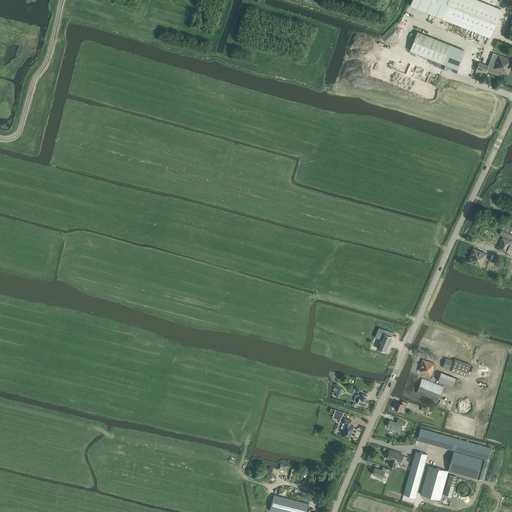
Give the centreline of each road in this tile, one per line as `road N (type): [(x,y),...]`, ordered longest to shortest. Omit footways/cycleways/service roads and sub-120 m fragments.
road 1 (tertiary): [(334,511),(511,111)]
road 2 (track): [(250,436),(259,408),(249,387),(189,373),(153,349),(0,305)]
road 3 (track): [(250,436),(0,373)]
road 4 (track): [(0,403),(220,456),(241,473)]
road 5 (unknown): [(0,140),(21,131),(65,0)]
road 6 (track): [(273,289),(307,298),(322,293),(418,320)]
